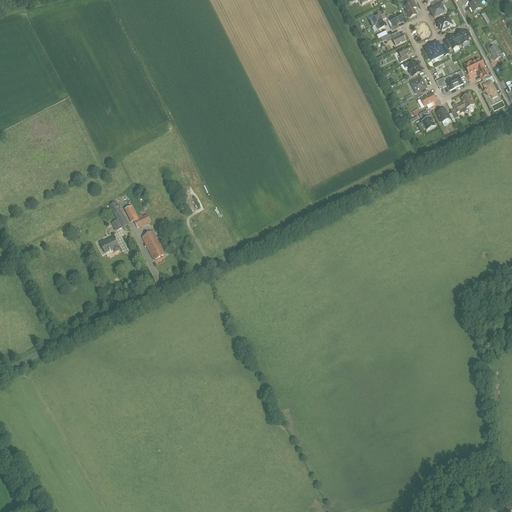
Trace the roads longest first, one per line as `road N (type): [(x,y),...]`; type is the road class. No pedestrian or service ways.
road 1 (unclassified): [(493,123),(0,374)]
road 2 (residential): [(493,123),(473,86),(442,100),(416,48)]
